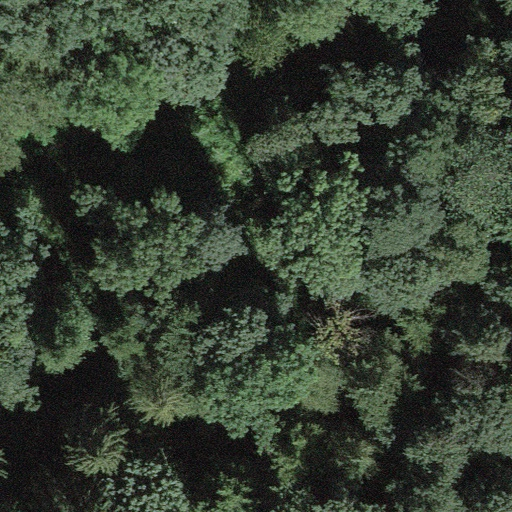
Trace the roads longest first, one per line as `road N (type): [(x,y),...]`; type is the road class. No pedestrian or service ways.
road 1 (track): [(401,0),(71,145),(0,157)]
road 2 (track): [(416,511),(316,465),(207,435),(0,440)]
